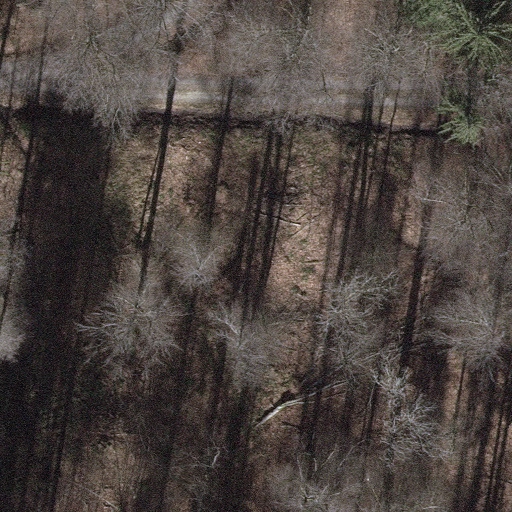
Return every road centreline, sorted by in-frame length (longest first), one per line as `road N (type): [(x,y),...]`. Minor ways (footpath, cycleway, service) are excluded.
road 1 (track): [(12,73),(511,102)]
road 2 (track): [(0,72),(136,38),(176,0)]
